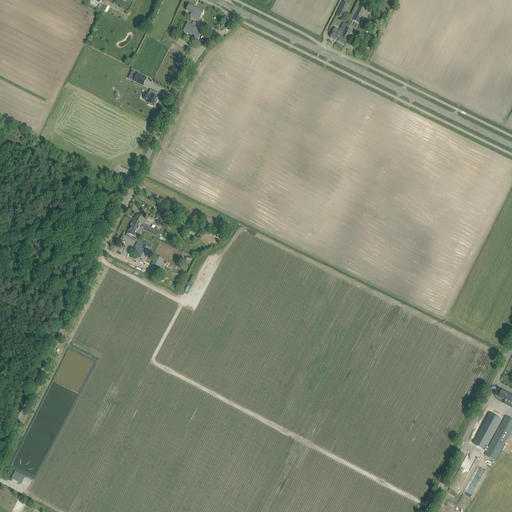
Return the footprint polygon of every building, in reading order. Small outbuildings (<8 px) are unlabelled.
[(347,5),(343,2),(338,13),(342,15),(347,5)] [(190,17),(194,19),(198,21),(204,11),(189,3),(186,10),(192,13),(190,17)] [(358,23),(365,9),(359,6),(355,15),(352,13),(350,18),(352,20),(358,23)] [(188,23),(184,30),(194,36),(194,37),(198,39),(203,30),(198,28),(188,23)] [(335,27),(330,37),(337,41),(339,36),(342,37),(343,33),(344,33),(344,32),(343,32),(347,25),(343,23),(340,30),(335,27)] [(339,36),(337,41),(343,45),(345,45),(348,38),(352,31),(348,29),(350,26),(348,25),(344,32),(344,33),(343,33),(342,37),(339,36)] [(132,71),(128,79),(143,86),(147,78),(132,71)] [(147,93),(144,99),(147,101),(147,103),(148,103),(148,105),(152,107),(152,106),(154,106),(156,102),(156,103),(158,101),(157,100),(158,98),(155,97),(157,93),(150,90),(148,94),(147,93)] [(140,230),(142,231),(153,237),(156,238),(160,232),(145,225),(147,220),(144,219),(137,215),(135,219),(134,218),(133,220),(137,222),(138,221),(143,224),(140,230)] [(137,222),(133,220),(127,233),(136,237),(137,234),(140,236),(142,231),(140,230),(143,224),(138,221),(137,222)] [(144,260),(151,245),(144,241),(143,244),(137,255),(137,256),(144,260)] [(158,256),(153,265),(159,268),(164,260),(158,256)] [(199,258),(191,274),(196,277),(199,271),(202,272),(208,259),(203,257),(202,259),(199,258)] [(511,395),(502,390),(499,397),(505,400),(503,403),(511,407),(511,395)] [(491,413),(474,443),(485,449),(502,419),(491,413)] [(495,461),(511,430),(511,419),(506,416),(484,455),(495,461)] [(15,471),(11,478),(21,483),(25,476),(15,471)]
